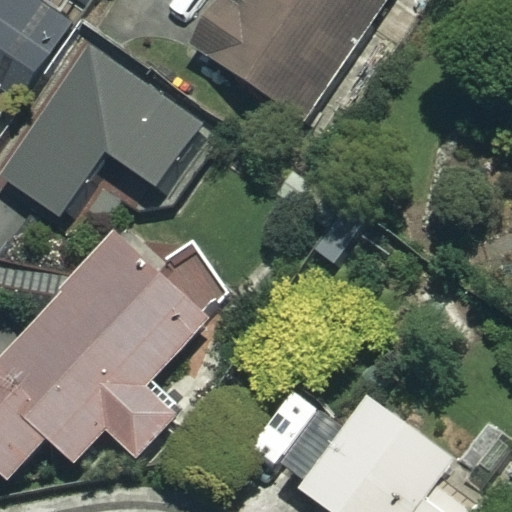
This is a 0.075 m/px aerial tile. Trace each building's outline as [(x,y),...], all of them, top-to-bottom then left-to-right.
[(75,30),(35,0),(0,0),(0,93),(17,106),(75,30)] [(392,0),(234,0),(201,50),(311,123),(392,0)] [(214,133),(96,53),(10,181),(69,221),(113,156),(171,195),(214,133)] [(215,320),(126,240),(33,342),(28,337),(0,367),(0,466),(20,484),(58,442),(85,467),(115,435),(147,464),(187,419),(153,388),(215,320)] [(473,511),(442,491),(466,458),(392,409),(363,452),(346,440),(312,490),(342,511),(473,511)]
